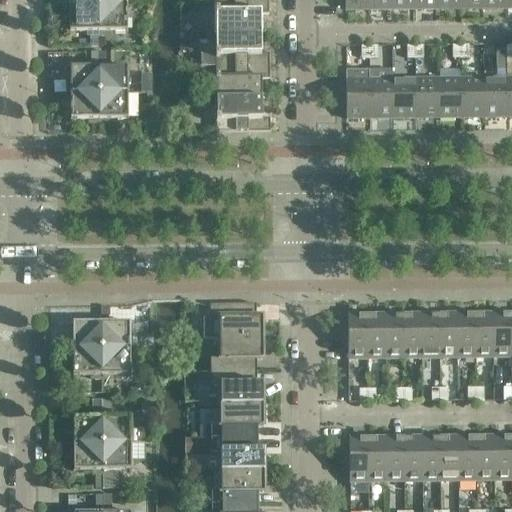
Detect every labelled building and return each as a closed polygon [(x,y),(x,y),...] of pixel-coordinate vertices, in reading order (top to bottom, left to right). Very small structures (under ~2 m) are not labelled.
[(369,11),(368,0),(344,0),(345,11),(369,11)] [(392,11),(391,0),(368,0),(369,11),(392,11)] [(415,10),(414,0),(391,0),(392,11),(415,10)] [(437,10),(437,0),(414,0),(415,10),(437,10)] [(460,10),(460,0),(437,0),(437,10),(460,10)] [(483,10),(482,0),(460,0),(460,10),(483,10)] [(506,9),(505,0),(482,0),(483,10),(506,9)] [(261,35),(261,15),(269,15),(269,2),(215,3),(215,35),(261,35)] [(98,37),(98,6),(69,7),(70,31),(69,31),(69,33),(72,33),(91,33),(91,37),(98,37)] [(127,30),(127,6),(98,6),(98,37),(105,37),(105,33),(125,32),(125,33),(127,33),(127,30)] [(261,54),(261,35),(215,35),(215,68),(269,67),(269,54),(261,54)] [(506,58),(506,45),(498,45),(498,58),(506,58)] [(415,59),(415,46),(407,46),(407,59),(415,59)] [(423,59),(423,46),(415,46),(415,59),(423,59)] [(461,59),(460,46),(452,46),(452,59),(461,59)] [(469,59),(469,46),(460,46),(461,59),(469,59)] [(369,59),(369,47),(361,47),(361,60),(369,59)] [(377,59),(377,47),(369,47),(369,59),(377,59)] [(99,94),(99,63),(92,64),(92,68),(72,68),(70,68),(70,70),(70,94),(99,94)] [(128,94),(127,70),(128,70),(128,67),(125,67),(125,68),(106,68),(106,63),(99,63),(99,94),(128,94)] [(261,100),(261,80),(270,80),(269,67),(215,68),(216,100),(261,100)] [(438,119),(438,80),(415,81),(416,119),(438,119)] [(461,119),(461,80),(438,80),(438,119),(461,119)] [(484,118),(484,80),(461,80),(461,119),(484,118)] [(507,118),(506,80),(484,80),(484,118),(507,118)] [(370,119),(370,81),(346,81),(346,120),(370,119)] [(393,119),(392,81),(370,81),(370,119),(393,119)] [(416,119),(415,81),(392,81),(393,119),(416,119)] [(99,125),(99,94),(70,94),(70,119),(70,121),(72,121),(92,121),(92,125),(92,135),(99,135),(99,125)] [(128,118),(128,94),(99,94),(99,125),(106,125),(106,121),(126,120),(126,121),(128,121),(128,118)] [(262,119),(261,100),(216,100),(216,133),(270,133),(270,119),(262,119)] [(262,339),(262,318),(256,318),(256,305),(210,305),(210,320),(219,320),(219,339),(262,339)] [(457,359),(457,315),(439,316),(439,359),(457,359)] [(475,359),(475,315),(457,315),(457,359),(475,359)] [(493,359),(493,315),(475,315),(475,359),(493,359)] [(511,359),(511,315),(493,315),(493,359),(511,359)] [(367,360),(367,316),(348,317),(348,360),(367,360)] [(385,360),(385,316),(367,316),(367,360),(385,360)] [(403,360),(403,316),(385,316),(385,360),(403,360)] [(421,359),(421,316),(403,316),(403,360),(421,359)] [(439,359),(439,316),(421,316),(421,359),(439,359)] [(101,350),(101,319),(94,319),(94,324),(74,324),(72,324),(72,326),(73,350),(101,350)] [(130,350),(130,325),(130,323),(128,323),(108,324),(108,319),(101,319),(101,350),(130,350)] [(263,360),(262,339),(219,339),(220,359),(210,359),(210,373),(257,372),(257,360),(263,360)] [(102,381),(101,350),(73,350),(73,375),(72,375),(72,377),(75,377),(95,377),(95,381),(102,381)] [(130,374),(130,350),(101,350),(102,381),(109,381),(108,376),(128,376),(128,377),(131,377),(131,374),(130,374)] [(263,405),(263,384),(257,384),(257,372),(210,373),(210,387),(220,387),(220,406),(263,405)] [(511,401),(511,388),(503,389),(503,401),(511,401)] [(412,402),(412,389),(403,390),(404,402),(412,402)] [(440,402),(439,389),(431,389),(431,402),(440,402)] [(448,402),(448,389),(439,389),(440,402),(448,402)] [(476,402),(475,389),(467,389),(467,402),(476,402)] [(484,402),(484,389),(475,389),(476,402),(484,402)] [(368,403),(367,390),(359,390),(359,403),(368,403)] [(376,403),(376,390),(367,390),(368,403),(376,403)] [(404,402),(403,390),(395,390),(395,402),(404,402)] [(112,412),(111,401),(93,401),(93,411),(95,414),(102,414),(109,414),(112,412)] [(263,427),(263,405),(220,406),(220,425),(211,425),(211,439),(257,439),(257,427),(263,427)] [(102,445),(102,414),(95,414),(95,419),(75,419),(73,419),(73,421),(73,446),(102,445)] [(131,445),(131,421),(131,418),(129,418),(129,419),(109,419),(109,414),(102,414),(102,445),(131,445)] [(476,482),(476,438),(458,439),(458,482),(476,482)] [(494,482),(494,438),(476,438),(476,482),(494,482)] [(511,481),(511,447),(511,438),(494,438),(494,482),(511,481)] [(264,472),(263,450),(257,450),(257,439),(211,439),(211,453),(220,453),(221,472),(264,472)] [(368,483),(368,439),(349,440),(349,483),(368,483)] [(386,483),(386,439),(368,439),(368,483),(386,483)] [(404,483),(404,439),(386,439),(386,483),(404,483)] [(422,483),(422,439),(404,439),(404,483),(422,483)] [(440,482),(440,439),(422,439),(422,483),(440,482)] [(458,482),(458,439),(440,439),(440,482),(458,482)] [(102,476),(102,445),(73,446),(74,470),(73,470),(73,472),(76,472),(95,472),(95,476),(102,476)] [(131,469),(131,445),(102,445),(102,476),(109,476),(109,472),(114,472),(129,471),(129,472),(131,472),(131,469)] [(114,490),(114,472),(109,472),(109,476),(102,476),(103,490),(114,490)] [(264,493),(264,472),(221,472),(221,492),(211,492),(212,506),(258,505),(258,493),(264,493)] [(102,509),(102,496),(94,496),(94,510),(102,509)]
